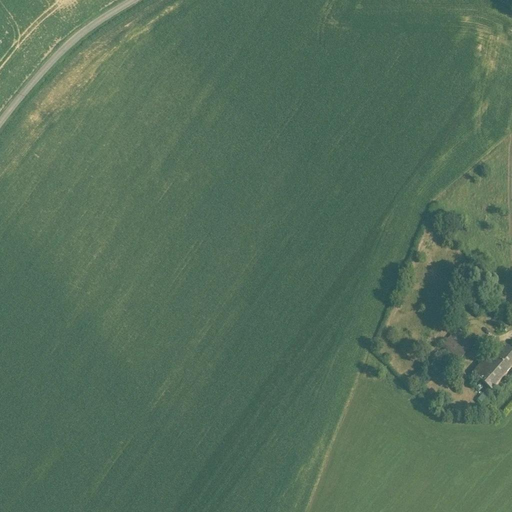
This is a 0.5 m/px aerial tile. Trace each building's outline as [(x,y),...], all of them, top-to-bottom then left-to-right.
[(474,346),(457,330),(441,348),(451,356),(459,363),(474,346)] [(511,369),(511,352),(507,349),(494,363),(507,375),(511,369)] [(459,363),(451,356),(446,361),(454,368),(459,363)] [(494,363),(488,358),(472,375),(491,393),(507,375),(494,363)] [(492,403),(486,398),(482,403),(487,408),(492,403)]
